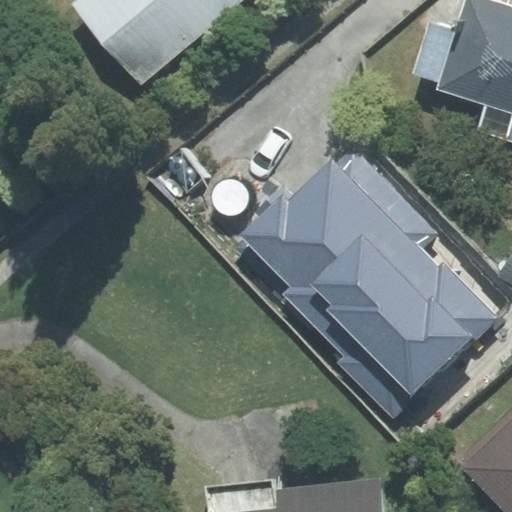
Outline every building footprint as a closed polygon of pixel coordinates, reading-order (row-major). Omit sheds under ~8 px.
[(80,0),(76,4),(142,82),(239,0),(80,0)] [(511,6),(491,0),(464,0),(456,29),(428,21),(412,75),(439,83),(437,90),(486,105),(478,132),(511,141),(511,6)] [(0,147),(34,117),(0,78),(0,147)] [(280,195),(242,232),(296,286),(288,294),(349,355),(342,362),(395,416),(496,317),(443,264),(439,268),(423,251),(442,232),(354,143),(335,161),(331,157),(286,201),(280,195)] [(511,257),(499,275),(511,284),(511,257)] [(511,511),(511,405),(454,459),(503,511),(511,511)] [(206,511),(382,511),(379,480),(274,493),(273,483),(204,491),(206,511)]
